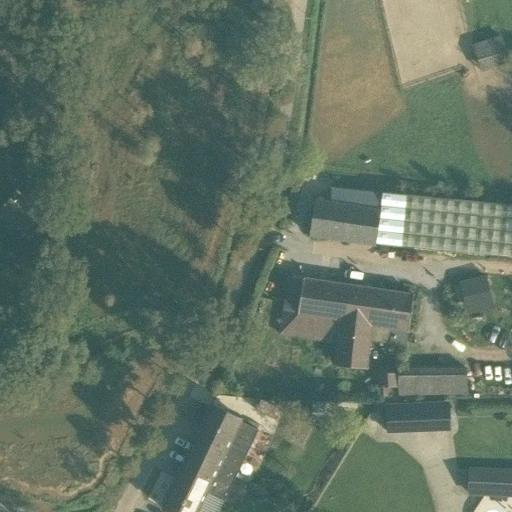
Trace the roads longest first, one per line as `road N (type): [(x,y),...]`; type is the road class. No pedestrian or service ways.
road 1 (unclassified): [(121,511),(255,263),(293,139),(301,41),(293,0)]
road 2 (unknown): [(261,244),(427,271)]
